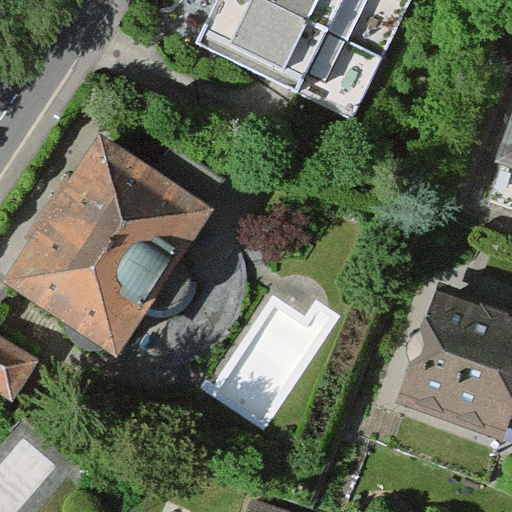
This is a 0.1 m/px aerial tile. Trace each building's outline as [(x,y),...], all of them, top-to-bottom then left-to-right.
[(207,0),(196,24),(233,42),(365,104),(390,51),(282,0),(207,0)] [(282,0),(390,51),(414,0),(282,0)] [(207,192),(94,117),(2,255),(116,330),(207,192)] [(511,132),(494,190),(511,195),(511,132)] [(511,422),(511,306),(431,281),(396,393),(510,429),(511,422)] [(0,338),(0,400),(16,409),(43,363),(0,338)]
